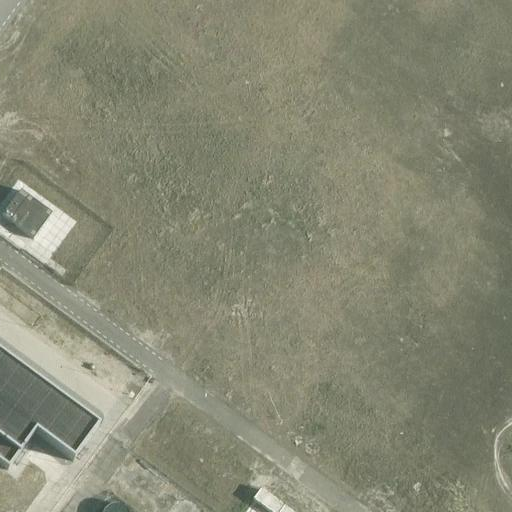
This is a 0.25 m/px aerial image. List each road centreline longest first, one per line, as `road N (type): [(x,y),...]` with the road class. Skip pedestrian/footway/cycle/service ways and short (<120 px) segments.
road 1 (unclassified): [(0,245),(356,511)]
road 2 (unknown): [(37,511),(148,359)]
